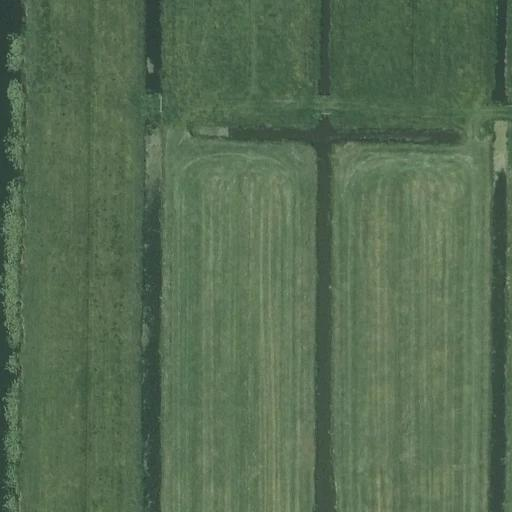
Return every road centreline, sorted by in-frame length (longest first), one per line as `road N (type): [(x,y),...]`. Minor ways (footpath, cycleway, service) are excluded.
road 1 (track): [(511,111),(184,110),(185,0)]
road 2 (track): [(184,110),(184,511)]
